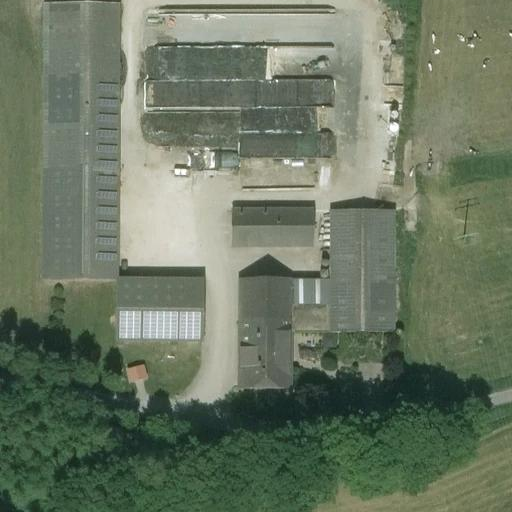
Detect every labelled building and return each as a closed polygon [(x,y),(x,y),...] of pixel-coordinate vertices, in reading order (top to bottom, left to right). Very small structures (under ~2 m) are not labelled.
[(116,8),(45,8),(44,171),(115,171),(116,8)] [(193,30),(191,13),(152,16),(154,55),(170,54),(168,29),(184,28),(184,30),(193,30)] [(115,171),(44,171),(43,282),(115,282),(116,171),(115,171)] [(191,171),(144,171),(143,212),(191,211),(191,171)] [(312,213),(231,213),(231,249),(312,248),(312,213)] [(392,213),(330,213),(330,283),(290,283),(290,334),(330,334),(330,335),(392,335),(392,213)] [(202,284),(116,282),(116,343),(201,344),(202,284)] [(290,282),(239,282),(238,391),(290,391),(290,370),(290,352),(290,334),(290,283),(290,282)]
